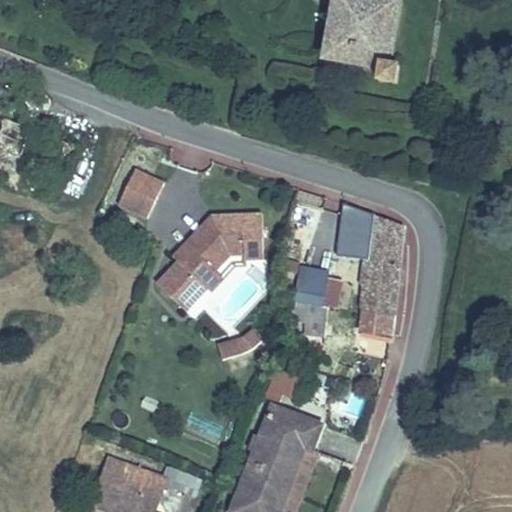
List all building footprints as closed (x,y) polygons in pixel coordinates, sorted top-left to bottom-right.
[(334,0),(327,48),(376,57),(376,67),(393,70),(395,52),(387,51),(394,0),(334,0)] [(0,170),(20,179),(40,128),(12,117),(1,145),(0,145),(0,170)] [(66,196),(86,146),(40,128),(20,179),(66,196)] [(136,167),(119,201),(148,215),(165,181),(136,167)] [(362,288),(361,331),(392,334),(405,224),(372,213),(370,230),(362,288)] [(156,289),(188,316),(208,291),(197,282),(207,269),(214,275),(228,258),(242,257),(243,262),(261,261),(258,215),(208,218),(192,237),(197,241),(176,265),(156,289)] [(192,237),(171,261),(176,265),(197,241),(192,237)] [(106,246),(94,240),(82,264),(94,270),(106,246)] [(208,291),(211,294),(232,269),(243,268),(243,262),(242,257),(228,258),(214,275),(207,269),(197,282),(208,291)] [(304,264),(298,293),(326,296),(329,282),(331,269),(304,264)] [(326,296),(324,302),(329,303),(333,283),(329,282),(326,296)] [(326,296),(298,293),(294,316),(308,319),(306,330),(327,334),(333,304),(329,303),(324,302),(326,296)] [(308,319),(294,316),(291,327),(306,330),(308,319)] [(253,327),(215,340),(222,359),(260,346),(253,327)] [(392,334),(361,331),(361,337),(392,339),(392,334)] [(293,368),(278,363),(268,392),(283,397),(293,368)] [(322,419),(273,402),(235,511),(238,511),(296,511),(297,511),(284,506),(307,441),(313,443),(322,419)] [(307,441),(284,506),(297,511),(328,421),(322,419),(313,443),(307,441)] [(112,460),(99,501),(103,502),(100,511),(157,511),(164,492),(154,489),(159,475),(112,460)] [(166,486),(197,497),(203,479),(172,469),(166,486)] [(168,478),(159,475),(154,489),(164,492),(168,478)]
